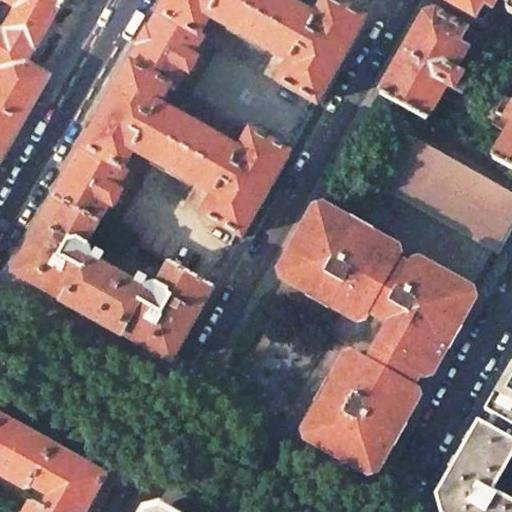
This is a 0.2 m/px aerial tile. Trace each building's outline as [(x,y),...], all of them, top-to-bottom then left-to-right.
[(62,0),(0,0),(0,48),(27,63),(62,0)] [(166,0),(159,13),(199,36),(210,16),(219,0),(166,0)] [(308,18),(310,15),(282,0),(219,0),(210,16),(214,18),(212,22),(284,61),(286,57),(290,60),(313,21),(308,18)] [(365,20),(329,0),(324,0),(313,21),(290,60),(277,83),(317,105),(365,20)] [(445,0),(483,21),(494,0),(445,0)] [(511,0),(504,0),(503,3),(505,11),(511,14),(511,0)] [(466,30),(428,9),(379,94),(426,121),(445,86),(453,90),(462,75),(460,74),(454,71),(458,64),(466,49),(458,44),(466,30)] [(199,36),(159,13),(130,66),(169,88),(174,90),(184,72),(187,73),(190,72),(196,61),(196,59),(192,57),(203,38),(199,36)] [(27,63),(0,48),(0,163),(50,76),(27,63)] [(460,74),(464,67),(458,64),(454,71),(460,74)] [(169,88),(130,66),(84,147),(123,169),(135,148),(156,111),(169,88)] [(511,170),(511,103),(503,119),(511,123),(491,158),(511,170)] [(162,110),(161,113),(156,111),(135,148),(139,151),(137,154),(209,194),(211,191),(215,193),(237,154),(233,152),(234,149),(162,110)] [(353,156),(367,132),(360,128),(346,152),(353,156)] [(289,154),(250,131),(237,154),(215,193),(202,216),(241,238),(289,154)] [(511,211),(511,199),(408,141),(384,185),(492,246),(511,211)] [(123,169),(84,147),(55,198),(98,222),(108,205),(112,207),(114,206),(120,195),(120,192),(116,190),(128,171),(123,169)] [(340,191),(358,159),(353,156),(346,152),(328,185),(340,191)] [(171,362),(214,287),(170,262),(158,284),(155,283),(144,286),(141,288),(90,259),(92,256),(89,245),(87,244),(98,222),(55,198),(13,273),(171,362)] [(396,248),(318,204),(279,271),(282,279),(358,320),(364,319),(369,312),(373,306),(384,312),(380,318),(390,323),(382,337),(435,367),(461,321),(477,292),(419,259),(406,265),(397,259),(400,254),(396,248)] [(476,281),(490,248),(451,231),(440,255),(458,263),(454,271),(476,281)] [(369,312),(380,318),(384,312),(373,306),(369,312)] [(347,355),(304,432),(307,440),(351,465),(384,457),(420,393),(415,383),(420,375),(424,376),(432,372),(435,367),(382,337),(369,360),(357,353),(347,355)] [(511,363),(484,411),(511,426),(511,363)] [(224,369),(233,398),(238,401),(247,383),(235,377),(238,372),(226,366),(224,369)] [(511,426),(484,411),(478,422),(511,441),(511,426)] [(86,511),(107,475),(2,416),(0,418),(0,476),(24,490),(33,488),(48,498),(42,508),(34,503),(28,504),(23,511),(86,511)] [(511,511),(511,501),(492,490),(511,455),(511,441),(478,422),(439,490),(445,511),(511,511)] [(511,487),(510,486),(511,481),(511,455),(492,490),(511,501),(511,487)]
